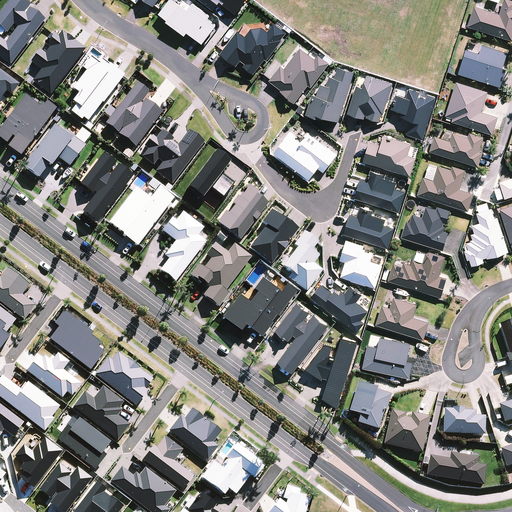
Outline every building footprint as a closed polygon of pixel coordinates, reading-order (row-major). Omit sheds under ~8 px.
[(30,5),(23,0),(9,0),(0,13),(0,36),(0,37),(4,32),(6,34),(14,24),(18,27),(6,43),(0,39),(0,58),(9,66),(45,20),(29,8),(26,12),(26,11),(30,5)] [(185,35),(188,31),(203,43),(217,25),(208,19),(211,16),(193,2),(188,9),(181,3),(180,4),(175,0),(168,0),(159,13),(168,20),(167,21),(185,35)] [(201,0),(214,10),(218,4),(221,7),(224,3),(236,13),(246,0),(201,0)] [(474,6),(467,27),(511,41),(511,1),(508,0),(503,0),(499,14),(474,6)] [(238,30),(221,53),(237,65),(241,60),(246,63),(244,66),(253,73),(265,59),(267,60),(283,39),(282,38),(287,32),(274,23),(268,31),(262,27),(251,28),(245,36),(238,30)] [(50,95),(85,50),(61,32),(58,37),(53,33),(44,44),(49,48),(45,54),(39,50),(30,62),(41,70),(32,82),(50,95)] [(466,49),(458,74),(500,87),(506,69),(503,68),(507,53),(482,45),(479,53),(466,49)] [(284,68),(281,65),(270,79),(282,89),(281,90),(285,93),(284,94),(294,102),(308,85),(311,87),(330,62),(319,54),(315,58),(300,47),(284,68)] [(102,104),(124,76),(109,64),(108,65),(101,60),(98,64),(89,57),(81,68),(85,72),(72,90),(78,94),(72,103),(76,106),(70,113),(81,121),(83,118),(87,122),(101,104),(102,104)] [(312,94),(306,114),(324,119),(325,116),(339,121),(355,71),(338,66),(335,77),(330,76),(327,85),(320,83),(317,95),(312,94)] [(0,99),(6,92),(11,95),(19,85),(0,70),(0,99)] [(363,87),(357,85),(348,112),(365,118),(366,114),(367,114),(367,116),(380,120),(382,113),(384,113),(393,82),(367,74),(363,87)] [(452,122),(492,135),(498,117),(481,112),(487,92),(456,82),(445,116),(453,118),(452,122)] [(149,93),(136,83),(105,124),(117,133),(121,129),(122,129),(118,134),(135,147),(162,113),(145,99),(141,104),(141,103),(149,93)] [(400,115),(411,119),(407,133),(423,138),(437,96),(427,94),(426,98),(423,97),(425,92),(409,88),(407,97),(396,94),(391,107),(401,111),(400,115)] [(20,157),(56,109),(47,102),(43,105),(41,103),(39,107),(24,96),(0,128),(0,139),(6,144),(12,137),(14,138),(7,148),(20,157)] [(63,132),(55,125),(23,167),(38,179),(48,165),(51,167),(58,158),(69,167),(86,146),(84,144),(91,135),(81,129),(75,138),(65,130),(63,132)] [(290,130),(274,152),(310,178),(318,166),(324,171),(337,154),(309,133),(302,142),(296,137),(297,135),(290,130)] [(171,184),(204,143),(188,131),(177,146),(171,141),(173,139),(161,131),(155,139),(152,136),(144,147),(148,149),(142,157),(153,166),(157,160),(162,163),(155,172),(171,184)] [(429,152),(478,167),(483,152),(479,151),(484,137),(469,133),(468,138),(452,133),(450,141),(434,136),(429,152)] [(370,141),(363,160),(411,175),(417,156),(408,154),(412,143),(385,135),(381,144),(370,141)] [(82,212),(97,223),(134,176),(118,164),(109,176),(107,174),(116,163),(104,153),(80,184),(92,194),(94,192),(96,194),(82,212)] [(229,164),(215,153),(187,189),(201,199),(210,188),(222,198),(233,185),(220,176),(229,164)] [(511,162),(511,163),(511,164),(511,175),(500,179),(505,195),(511,192),(511,162)] [(417,195),(468,211),(474,193),(460,189),(466,170),(452,166),(451,170),(438,166),(433,180),(423,177),(417,195)] [(361,177),(354,197),(399,211),(406,191),(395,187),(397,181),(383,177),(384,174),(371,169),(368,179),(361,177)] [(225,212),(217,223),(240,240),(254,221),(255,221),(259,216),(268,204),(256,195),(258,193),(247,185),(243,190),(244,191),(238,198),(237,197),(231,204),(234,206),(229,213),(226,210),(224,211),(225,212)] [(137,247),(173,198),(159,187),(149,199),(136,188),(108,223),(123,234),(122,235),(137,247)] [(511,203),(501,207),(511,241),(511,203)] [(350,212),(344,232),(389,247),(396,227),(385,223),(387,218),(373,213),(374,210),(361,205),(360,207),(356,205),(353,213),(350,212)] [(508,248),(495,205),(478,210),(480,220),(473,222),(475,230),(473,236),(465,246),(470,263),(484,259),(483,256),(508,248)] [(401,237),(443,250),(448,233),(444,231),(445,226),(443,226),(444,223),(446,224),(450,211),(437,207),(436,210),(426,206),(422,217),(412,214),(410,222),(406,221),(401,237)] [(261,222),(266,226),(249,248),(270,265),(277,257),(277,258),(289,243),(288,242),(298,229),(275,212),(274,213),(271,210),(261,222)] [(175,283),(206,242),(198,236),(203,228),(182,212),(175,221),(172,218),(161,231),(175,241),(164,256),(168,259),(159,271),(175,283)] [(297,248),(282,267),(291,274),(288,278),(306,292),(322,271),(313,264),(319,257),(311,251),(318,243),(303,232),(293,245),(297,248)] [(351,279),(351,280),(366,285),(367,284),(376,286),(385,257),(363,249),(365,244),(347,239),(340,259),(341,259),(337,273),(341,274),(341,275),(351,279)] [(209,288),(202,295),(218,307),(229,294),(225,291),(251,257),(233,244),(227,253),(214,243),(205,255),(210,259),(203,268),(198,264),(189,276),(200,285),(202,282),(209,288)] [(388,281),(441,297),(447,278),(439,276),(445,256),(429,251),(425,253),(422,262),(413,259),(411,265),(404,262),(402,266),(393,264),(388,281)] [(0,277),(0,303),(24,322),(36,306),(21,295),(29,285),(7,269),(0,278),(0,277)] [(249,303),(239,295),(222,318),(240,333),(245,326),(249,330),(249,329),(261,338),(272,324),(270,323),(276,316),(277,317),(296,293),(276,278),(270,286),(261,280),(253,291),(256,293),(249,303)] [(321,281),(310,296),(358,333),(367,321),(363,318),(370,310),(365,306),(370,301),(362,294),(363,293),(351,284),(346,291),(343,289),(341,292),(334,288),(333,290),(321,281)] [(382,305),(376,325),(423,339),(429,322),(414,317),(417,304),(393,297),(390,308),(382,305)] [(293,372),(329,324),(314,313),(309,321),(306,318),(311,312),(298,302),(276,330),(289,340),(293,334),(296,336),(278,360),(293,372)] [(0,348),(9,337),(5,334),(15,320),(0,308),(0,348)] [(59,328),(50,340),(90,371),(104,352),(98,347),(101,344),(91,336),(93,333),(84,326),(86,323),(82,320),(80,323),(64,311),(54,324),(59,328)] [(511,322),(500,327),(509,355),(506,356),(507,359),(511,374),(511,373),(511,322)] [(323,396),(337,407),(359,341),(343,336),(336,355),(331,353),(334,345),(326,342),(307,366),(323,379),(323,376),(328,377),(323,396)] [(368,344),(363,368),(409,378),(412,361),(407,360),(411,343),(380,336),(378,347),(368,344)] [(38,356),(26,371),(62,398),(66,392),(71,396),(81,383),(64,370),(69,362),(57,353),(51,361),(44,356),(42,359),(38,356)] [(108,357),(94,374),(136,406),(147,391),(145,389),(153,379),(139,369),(140,368),(127,358),(126,359),(117,353),(112,360),(108,357)] [(52,417),(60,407),(28,382),(22,390),(2,375),(0,378),(0,397),(45,432),(54,419),(52,417)] [(358,425),(379,431),(385,411),(387,412),(392,396),(377,392),(378,390),(359,384),(350,413),(361,416),(358,425)] [(84,392),(73,407),(118,440),(129,425),(117,416),(121,410),(118,408),(123,402),(102,387),(93,399),(84,392)] [(511,418),(511,400),(500,404),(505,421),(511,418)] [(4,430),(13,437),(25,422),(0,403),(0,436),(3,433),(2,432),(4,430)] [(475,415),(475,407),(456,407),(446,406),(445,432),(485,433),(485,416),(475,415)] [(180,416),(168,431),(207,460),(218,446),(213,442),(221,431),(209,422),(208,423),(203,419),(203,418),(191,409),(184,419),(180,416)] [(384,446),(422,455),(431,419),(412,414),(411,420),(405,419),(406,415),(392,412),(384,446)] [(72,418),(56,439),(80,457),(80,458),(95,470),(106,456),(102,453),(111,442),(78,418),(76,421),(72,418)] [(153,445),(142,459),(182,489),(193,475),(173,461),(182,450),(164,437),(156,448),(153,445)] [(33,452),(24,445),(15,457),(24,463),(20,468),(24,472),(19,478),(34,489),(63,451),(45,438),(40,445),(39,444),(33,452)] [(212,462),(200,478),(223,495),(228,489),(235,495),(250,476),(251,477),(261,464),(236,444),(225,457),(227,459),(221,468),(212,462)] [(511,444),(502,448),(507,465),(511,463),(511,444)] [(478,456),(452,452),(451,458),(432,455),(429,474),(484,483),(488,464),(477,462),(478,456)] [(57,494),(50,503),(61,511),(67,511),(93,478),(77,467),(70,477),(69,476),(71,473),(59,464),(39,490),(51,499),(56,493),(57,494)] [(121,466),(109,481),(149,511),(167,511),(169,510),(164,506),(175,491),(145,468),(140,476),(135,472),(133,475),(121,466)] [(119,511),(124,506),(110,495),(110,496),(104,492),(107,489),(97,482),(73,511),(119,511)] [(305,511),(309,500),(298,496),(300,490),(286,486),(282,498),(286,500),(285,503),(278,498),(268,511),(305,511)] [(214,511),(211,510),(215,505),(200,493),(186,511),(187,511),(214,511)]
